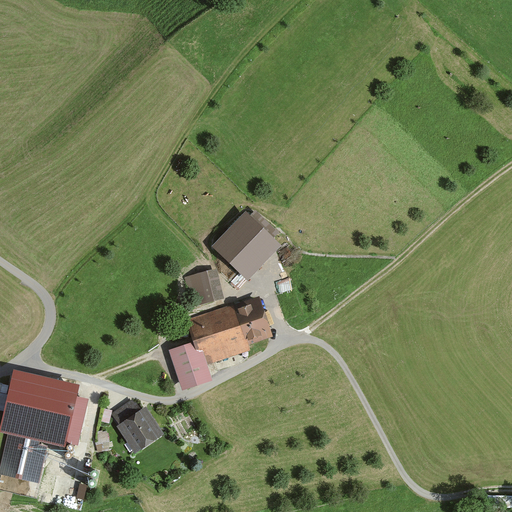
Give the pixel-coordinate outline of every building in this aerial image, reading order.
[(282,246),(249,215),(216,249),(249,280),(282,246)] [(218,271),(187,278),(194,305),(224,298),(218,271)] [(193,343),(169,351),(182,391),(212,381),(207,365),(250,351),(249,345),(273,337),(260,296),(186,320),(193,343)] [(80,391),(19,378),(0,467),(0,477),(40,486),(50,439),(78,445),(86,404),(78,402),(80,391)] [(144,415),(135,400),(112,415),(138,455),(165,437),(149,412),(144,415)] [(511,510),(511,497),(488,497),(488,510),(511,510)]
